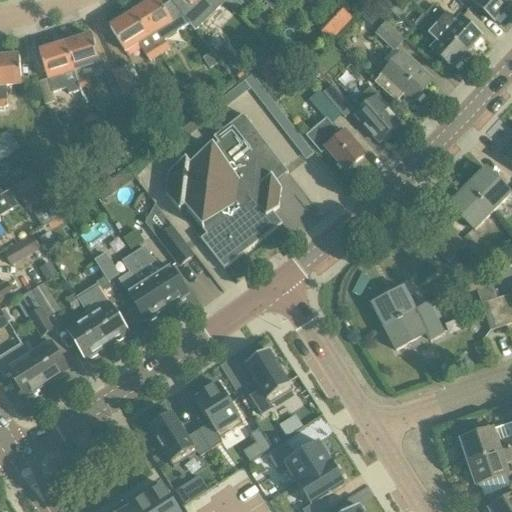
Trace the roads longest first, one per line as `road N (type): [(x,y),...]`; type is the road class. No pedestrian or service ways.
road 1 (residential): [(13,462),(283,290)]
road 2 (residential): [(283,290),(385,202),(511,66)]
road 3 (residential): [(371,432),(283,290)]
road 4 (residential): [(371,432),(511,384)]
